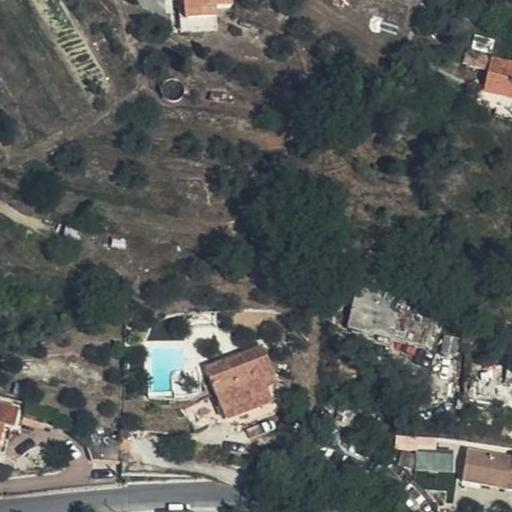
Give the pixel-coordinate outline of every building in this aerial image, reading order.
[(179,0),(182,18),(205,14),(204,1),(210,0),(179,0)] [(205,14),(182,18),(183,31),(216,26),(213,0),(210,0),(204,1),(205,14)] [(511,50),(508,49),(497,79),(511,84),(511,50)] [(448,306),(364,288),(352,346),(436,364),(448,306)] [(283,401),(270,365),(211,386),(229,441),(245,448),(282,434),(271,405),(283,401)] [(23,414),(0,407),(0,457),(9,460),(17,432),(19,433),(23,414)] [(130,475),(131,442),(106,438),(100,469),(130,475)] [(472,488),(500,495),(503,484),(511,486),(511,465),(479,457),(472,488)] [(511,486),(503,484),(500,495),(511,497),(511,486)]
